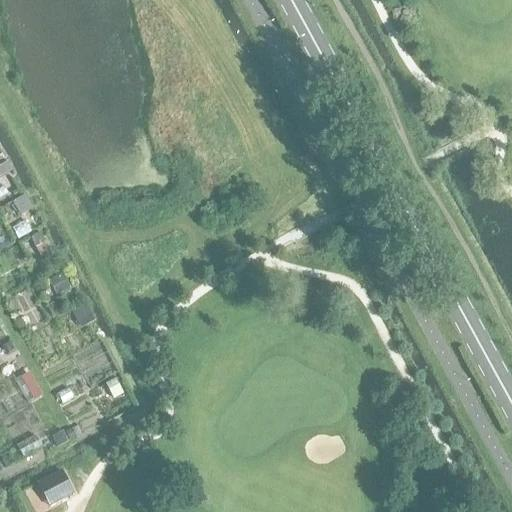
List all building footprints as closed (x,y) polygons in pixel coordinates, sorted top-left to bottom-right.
[(0,166),(0,177),(11,171),(6,163),(0,166)] [(26,194),(12,203),(20,217),(35,209),(26,194)] [(44,240),(34,245),(41,258),(51,253),(44,240)] [(81,328),(93,322),(85,306),(73,311),(81,328)] [(18,353),(13,343),(3,348),(7,357),(10,357),(18,353)] [(29,374),(14,382),(23,397),(38,389),(29,374)] [(109,382),(115,393),(122,389),(117,378),(109,382)] [(60,472),(39,484),(51,506),(72,495),(60,472)]
